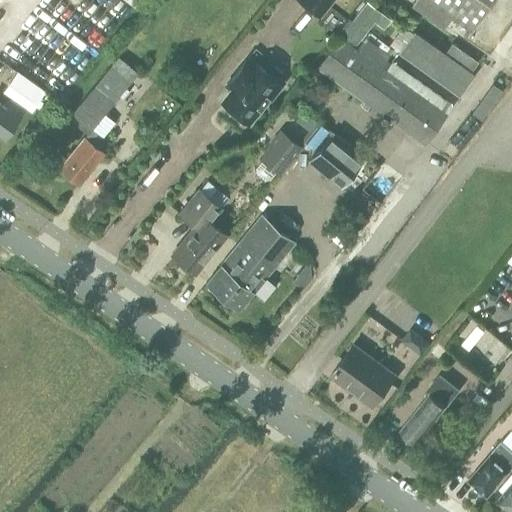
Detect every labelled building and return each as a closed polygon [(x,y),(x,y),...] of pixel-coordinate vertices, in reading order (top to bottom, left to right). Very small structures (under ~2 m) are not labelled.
[(329,0),(302,0),(319,13),(329,0)] [(382,23),(387,15),(366,0),(362,0),(341,31),(354,41),(372,16),(382,23)] [(415,0),(445,20),(453,9),(473,23),(489,0),(415,0)] [(339,35),(317,66),(425,142),(451,105),(390,62),(386,68),(339,35)] [(405,41),(399,49),(460,93),(466,84),(405,41)] [(114,54),(64,116),(83,132),(133,69),(114,54)] [(266,70),(248,55),(224,85),(229,89),(220,102),(250,125),(284,80),(273,70),(266,70)] [(13,77),(4,90),(31,107),(40,94),(13,77)] [(492,82),(471,112),(481,119),(502,89),(492,82)] [(0,102),(0,132),(5,136),(23,107),(11,99),(6,106),(0,102)] [(279,171),(300,145),(281,130),(260,156),(262,158),(257,164),(258,169),(266,176),(272,175),(276,170),(279,171)] [(309,159),(339,185),(360,159),(330,134),(309,159)] [(84,136),(59,168),(79,183),(104,152),(84,136)] [(180,212),(195,225),(172,254),(194,272),(226,233),(210,220),(221,206),(200,188),(180,212)] [(261,213),(205,280),(237,307),(293,240),(261,213)] [(430,342),(410,328),(401,339),(421,354),(430,342)] [(347,382),(372,401),(393,373),(352,342),(329,373),(345,385),(347,382)] [(460,388),(440,371),(426,390),(429,392),(400,429),(417,443),(460,388)] [(511,463),(511,449),(500,439),(468,478),(487,494),(511,463)] [(511,481),(498,499),(511,510),(511,481)]
